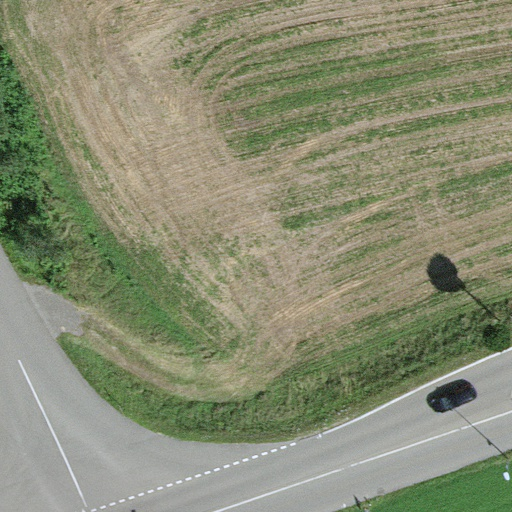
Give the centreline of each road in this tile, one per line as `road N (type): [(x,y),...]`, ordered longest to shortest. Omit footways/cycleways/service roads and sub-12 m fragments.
road 1 (primary): [(219,511),(511,415)]
road 2 (residential): [(89,511),(0,320)]
